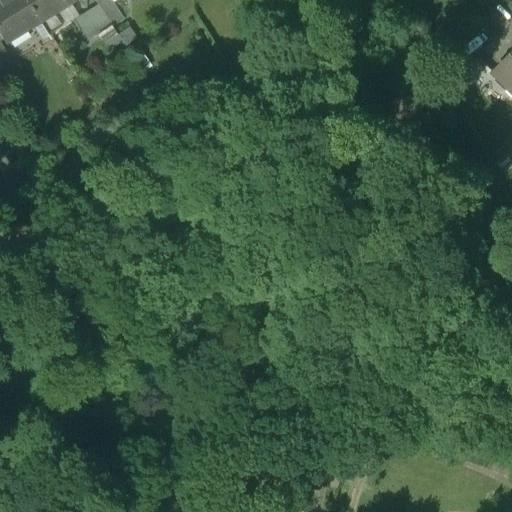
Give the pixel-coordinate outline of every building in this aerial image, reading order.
[(23,0),(0,0),(0,39),(0,40),(35,18),(23,0)] [(23,0),(35,18),(43,32),(45,31),(45,30),(56,23),(49,12),(49,13),(48,10),(63,0),(23,0)] [(119,16),(108,0),(91,0),(107,25),(119,16)] [(4,54),(0,48),(0,80),(0,81),(14,73),(3,55),(4,54)] [(486,52),(471,68),(497,94),(511,78),(511,77),(501,67),(486,52)] [(511,55),(501,67),(511,77),(511,55)]
